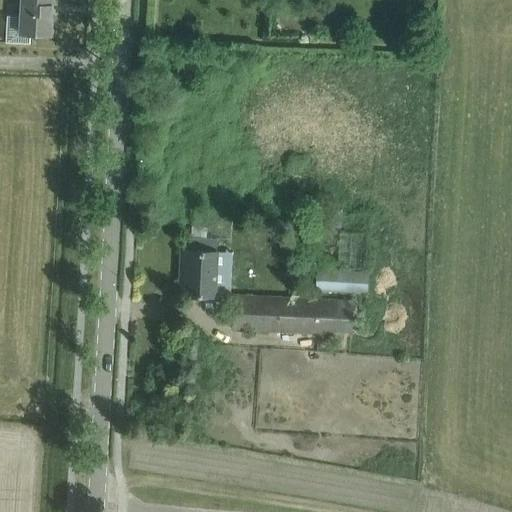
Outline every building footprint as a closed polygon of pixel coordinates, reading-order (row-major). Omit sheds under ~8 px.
[(5,42),(30,43),(30,34),(51,35),(52,0),(22,0),(21,16),(7,15),(5,42)] [(323,226),(341,227),(341,210),(324,209),(323,226)] [(310,231),(323,231),(323,219),(310,219),(310,231)] [(180,294),(214,296),(216,251),(217,240),(184,238),(184,250),(182,250),(180,294)] [(320,291),(359,293),(360,291),(368,292),(369,272),(321,269),(321,271),(317,270),(316,288),(320,289),(320,291)] [(341,333),(353,333),(356,300),(307,297),(255,297),(235,296),(233,329),(253,330),(340,336),(341,333)]
